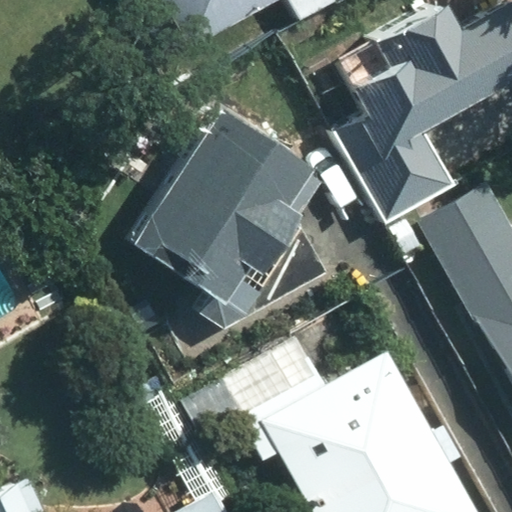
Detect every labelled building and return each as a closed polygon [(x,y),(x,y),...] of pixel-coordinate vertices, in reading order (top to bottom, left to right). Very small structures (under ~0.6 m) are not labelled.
[(131,0),(152,37),(218,0),(131,0)] [(350,110),(323,124),(372,211),(435,177),(400,112),(511,49),(511,0),(464,0),(435,17),(424,0),(404,0),(355,27),(368,51),(329,73),(350,110)] [(199,98),(112,228),(120,234),(199,288),(189,302),(210,318),(308,263),(279,212),(307,171),(199,98)] [(511,244),(475,177),(407,215),(511,404),(511,244)] [(393,214),(379,223),(392,247),(407,238),(393,214)] [(409,425),(368,347),(307,380),(284,338),(210,378),(248,448),(264,440),(303,511),(459,511),(428,453),(440,446),(424,416),(409,425)] [(37,511),(21,474),(0,482),(0,511),(37,511)] [(209,511),(198,491),(161,511),(209,511)]
